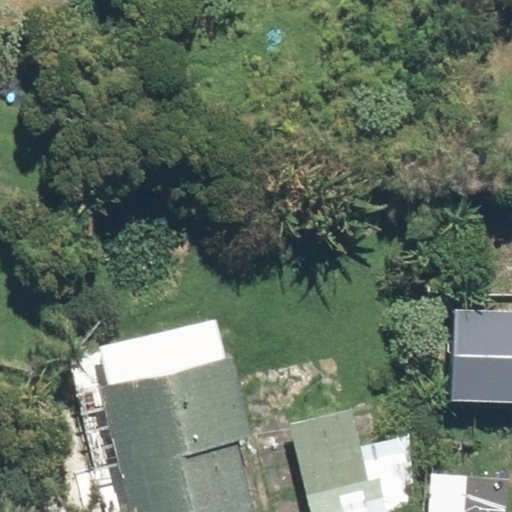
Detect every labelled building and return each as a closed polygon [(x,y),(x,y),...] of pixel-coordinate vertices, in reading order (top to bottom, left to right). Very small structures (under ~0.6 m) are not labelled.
[(495,268),(498,209),(456,206),(453,266),(495,268)] [(511,311),(442,309),(438,401),(511,404),(511,311)] [(251,511),(234,445),(252,440),(219,312),(62,353),(102,511),(251,511)] [(300,511),(418,511),(399,438),(357,449),(346,406),(277,424),(300,511)] [(507,511),(510,446),(472,444),(469,511),(507,511)]
